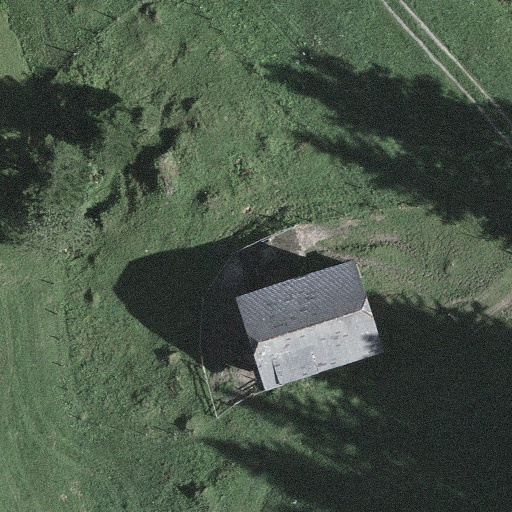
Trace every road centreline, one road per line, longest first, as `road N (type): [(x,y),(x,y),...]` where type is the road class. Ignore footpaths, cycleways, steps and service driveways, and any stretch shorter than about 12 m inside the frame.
road 1 (track): [(511,327),(360,423)]
road 2 (track): [(408,0),(511,120)]
